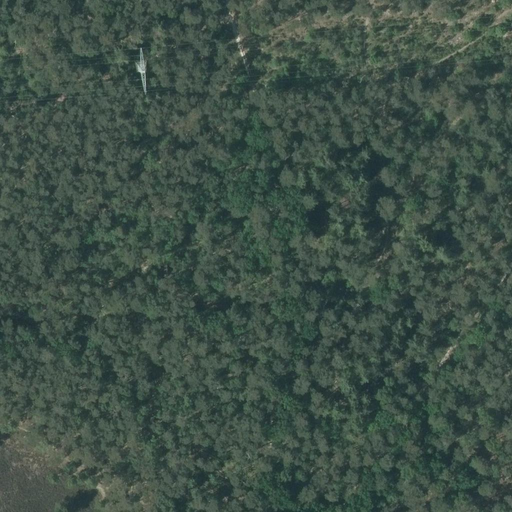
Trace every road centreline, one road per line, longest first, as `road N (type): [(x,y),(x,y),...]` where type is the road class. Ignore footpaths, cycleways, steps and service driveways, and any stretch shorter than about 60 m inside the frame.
road 1 (unknown): [(252,469),(357,309),(399,216),(384,169),(363,0)]
road 2 (track): [(230,9),(292,254),(252,469)]
road 3 (track): [(331,511),(511,262)]
road 4 (track): [(230,9),(0,103)]
